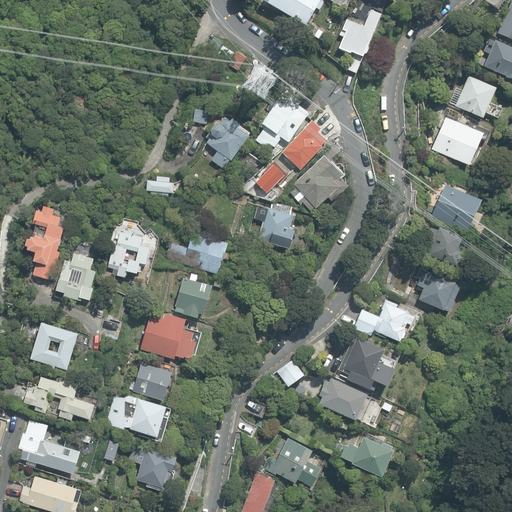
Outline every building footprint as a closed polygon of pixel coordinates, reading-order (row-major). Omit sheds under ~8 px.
[(263,0),(263,2),(306,26),(316,8),(320,10),(324,3),(321,1),(321,0),(263,0)] [(372,0),(370,7),(380,11),(383,2),(376,0),(372,0)] [(511,0),(498,33),(508,37),(507,39),(511,40),(511,0)] [(346,69),(356,73),(381,15),(370,10),(363,26),(346,19),(339,36),(343,37),(338,49),(351,54),(351,53),(352,53),(346,69)] [(312,35),(321,41),(326,34),(317,28),(312,35)] [(206,50),(215,56),(223,43),(214,37),(206,50)] [(489,54),(483,67),(511,79),(511,46),(496,39),(494,43),(488,40),(483,51),(489,54)] [(212,64),(223,71),(234,54),(223,47),(212,64)] [(229,66),(239,72),(247,59),(238,52),(229,66)] [(243,77),(257,85),(266,70),(257,65),(254,69),(250,66),(243,77)] [(455,107),(482,119),(496,89),(468,76),(462,91),(456,88),(449,103),(455,106),(455,107)] [(256,141),(271,151),(274,147),(275,148),(282,139),(289,144),(307,117),(306,117),(309,113),(295,103),(297,101),(285,90),(283,96),(281,99),(263,125),(266,127),(256,141)] [(193,122),(208,125),(209,118),(208,117),(209,111),(195,110),(193,122)] [(230,161),(231,162),(249,137),(238,129),(241,125),(232,119),(231,122),(226,118),(221,125),(214,126),(211,131),(212,136),(212,137),(211,136),(208,140),(209,141),(207,144),(216,151),(211,160),(224,170),(230,161)] [(431,149),(468,166),(482,134),(445,118),(431,149)] [(288,159),(301,171),(323,147),(322,146),(326,141),(318,133),(320,130),(311,122),(307,127),(307,126),(283,152),(282,151),(275,159),(283,165),(288,159)] [(303,203),(311,212),(315,208),(316,209),(328,198),(332,202),(348,187),(340,178),(342,176),(325,157),(294,184),(295,186),(288,192),(300,205),(303,203)] [(159,195),(169,196),(169,193),(173,194),(174,184),(170,183),(170,178),(157,177),(157,182),(148,181),(147,191),(159,193),(159,195)] [(430,217),(466,232),(480,201),(444,185),(438,199),(436,198),(434,202),(436,203),(430,217)] [(271,244),(289,249),(295,231),(294,231),(295,229),(290,227),(294,215),(290,214),(292,208),(277,204),(275,210),(267,208),(267,210),(260,208),(257,219),(263,221),(257,241),(271,245),(271,244)] [(50,280),(53,281),(61,253),(58,252),(65,228),(59,227),(62,218),(53,216),(55,210),(45,207),(43,213),(37,211),(33,224),(48,228),(46,236),(45,235),(44,238),(36,236),(35,239),(32,238),(31,241),(28,240),(27,247),(29,247),(28,251),(37,253),(34,262),(37,263),(34,275),(36,276),(35,277),(49,281),(50,280)] [(428,256),(456,266),(457,263),(460,263),(461,258),(460,256),(461,253),(457,251),(462,236),(439,228),(438,230),(430,228),(421,252),(428,255),(428,256)] [(166,259),(217,274),(220,263),(223,263),(228,244),(217,241),(219,235),(203,230),(202,235),(193,233),(187,248),(171,243),(166,259)] [(108,268),(114,269),(113,274),(118,275),(117,276),(126,278),(127,272),(137,274),(138,272),(140,273),(141,267),(145,268),(150,248),(141,246),(143,238),(136,236),(137,234),(127,231),(126,234),(121,232),(118,241),(112,239),(110,245),(113,246),(108,268)] [(64,297),(82,302),(82,299),(90,301),(94,289),(92,288),(96,272),(90,270),(94,259),(74,253),(70,269),(83,273),(80,284),(69,281),(71,273),(62,270),(57,291),(65,293),(64,297)] [(422,311),(430,314),(434,307),(443,311),(443,310),(449,312),(454,302),(453,301),(460,286),(454,284),(455,283),(430,272),(430,273),(419,268),(415,277),(419,279),(417,285),(423,288),(418,300),(426,303),(422,311)] [(183,314),(198,319),(199,314),(204,315),(212,286),(196,282),(198,276),(191,274),(190,280),(183,278),(175,307),(176,307),(175,312),(183,314)] [(373,330),(400,342),(401,339),(403,338),(405,333),(407,332),(415,316),(397,308),(398,305),(386,300),(385,303),(384,302),(381,309),(376,307),(373,315),(363,311),(355,328),(371,335),(373,330)] [(140,350),(175,360),(176,356),(184,359),(184,357),(192,359),(197,342),(192,341),(194,333),(184,330),(186,320),(165,314),(164,318),(151,315),(140,350)] [(31,359),(67,370),(79,334),(43,323),(31,359)] [(347,379),(369,389),(373,380),(387,387),(395,369),(379,362),(385,350),(357,337),(357,338),(354,337),(339,369),(349,374),(347,379)] [(277,371),(288,387),(304,375),(293,360),(277,371)] [(133,392),(164,401),(173,373),(142,363),(133,392)] [(59,417),(72,421),(74,415),(91,420),(95,404),(74,398),(79,384),(61,379),(59,383),(42,377),(39,387),(36,386),(34,393),(28,391),(24,403),(36,407),(35,410),(46,414),(51,396),(62,400),(59,409),(61,410),(59,417)] [(322,396),(319,404),(356,420),(357,417),(363,419),(373,396),(330,378),(328,382),(324,380),(318,394),(322,396)] [(138,400),(126,396),(126,395),(115,391),(105,424),(124,429),(124,427),(129,427),(129,429),(158,438),(167,407),(138,399),(138,400)] [(0,401),(0,403),(8,406),(10,399),(1,397),(0,401)] [(381,408),(389,411),(392,405),(384,402),(381,408)] [(19,459),(73,475),(80,451),(79,451),(81,443),(66,439),(64,446),(44,440),(48,425),(27,419),(18,448),(22,449),(19,459)] [(337,425),(346,429),(349,424),(339,420),(337,425)] [(352,463),(381,477),(393,450),(391,449),(392,446),(382,442),(381,444),(364,436),(358,447),(350,443),(348,446),(345,445),(340,456),(352,462),(352,463)] [(297,479),(311,487),(321,468),(307,461),(313,451),(288,438),(276,460),(270,457),(263,468),(276,475),(277,473),(295,483),(297,479)] [(119,443),(108,440),(104,454),(115,457),(119,443)] [(146,448),(133,444),(128,460),(141,464),(137,480),(148,483),(147,487),(166,492),(172,471),(173,472),(177,457),(146,448)] [(407,459),(412,465),(419,458),(414,453),(407,459)] [(241,511),(243,511),(261,511),(274,479),(256,473),(241,511)] [(19,501),(55,511),(75,511),(82,490),(65,485),(67,481),(58,478),(57,482),(35,476),(31,488),(23,485),(19,501)]
